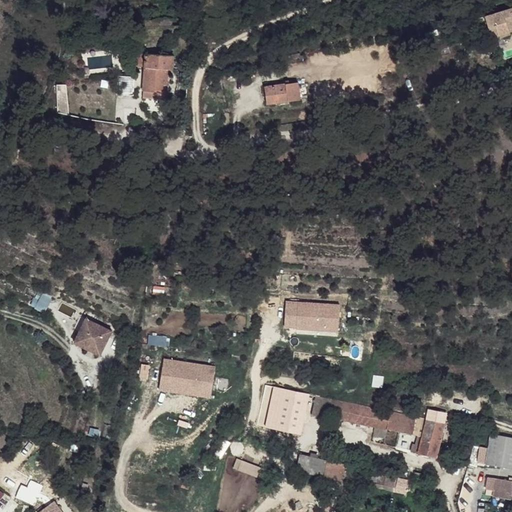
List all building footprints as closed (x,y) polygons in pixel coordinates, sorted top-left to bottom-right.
[(511,6),(489,16),(493,27),(501,23),(505,31),(511,29),(509,23),(511,21),(511,6)] [(511,32),(511,31),(511,29),(505,31),(502,26),(494,29),(498,38),(511,32)] [(170,54),(168,53),(166,56),(138,53),(137,65),(145,66),(145,68),(143,91),(166,92),(169,69),(170,56),(170,54)] [(135,78),(118,76),(117,94),(133,96),(135,78)] [(299,85),(266,89),(268,105),(301,101),(299,86),(299,85)] [(305,85),(299,86),(301,101),(307,101),(305,85)] [(143,91),(141,90),(140,97),(166,99),(166,92),(143,91)] [(339,333),(339,302),(284,301),(284,326),(296,327),(296,332),(339,333)] [(113,334),(87,322),(75,346),(101,359),(113,334)] [(158,388),(210,397),(216,365),(164,356),(158,388)] [(311,394),(271,387),(262,431),(302,440),(306,420),(311,394)] [(423,418),(311,394),(306,420),(327,424),(327,421),(418,440),(424,440),(428,422),(423,421),(423,418)] [(444,426),(428,422),(424,440),(421,456),(436,459),(444,426)] [(511,437),(497,435),(491,465),(511,469),(511,437)] [(424,440),(418,440),(415,454),(421,456),(424,440)] [(325,460),(299,455),(296,471),(322,476),(325,460)] [(236,457),(233,467),(257,475),(261,465),(236,457)] [(345,464),(325,460),(322,476),(342,480),(344,468),(345,464)] [(399,479),(344,468),(342,480),(398,491),(399,479)] [(511,482),(511,477),(495,474),(491,491),(509,496),(511,482)] [(410,481),(399,479),(398,491),(408,493),(410,481)] [(37,510),(38,511),(64,511),(56,498),(37,510)]
